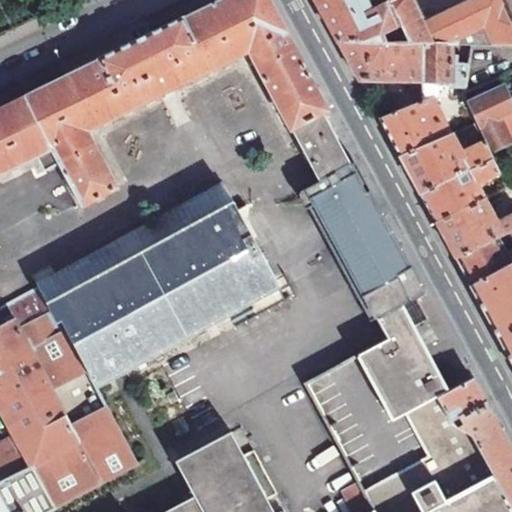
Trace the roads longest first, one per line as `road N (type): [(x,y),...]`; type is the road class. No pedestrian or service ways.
road 1 (residential): [(292,0),(511,406)]
road 2 (residential): [(117,0),(0,57)]
